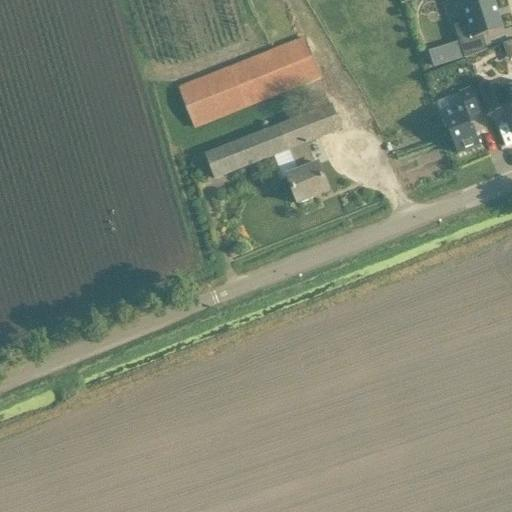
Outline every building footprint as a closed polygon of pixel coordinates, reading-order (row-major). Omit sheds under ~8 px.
[(459,41),(464,55),(486,46),(482,34),(503,27),(494,0),(460,0),(467,19),(454,24),(459,41)] [(320,79),(305,39),(179,88),(195,130),(320,79)] [(431,67),(462,57),(457,40),(426,50),(431,67)] [(497,83),(485,87),(494,112),(504,108),(511,127),(511,84),(499,90),(497,83)] [(443,117),(458,154),(480,145),(469,117),(480,113),(471,90),(460,95),(465,108),(443,117)] [(205,155),(208,160),(215,179),(290,150),(299,173),(288,177),(299,205),(330,192),(319,165),(317,166),(308,143),(342,129),(333,105),(205,155)]
